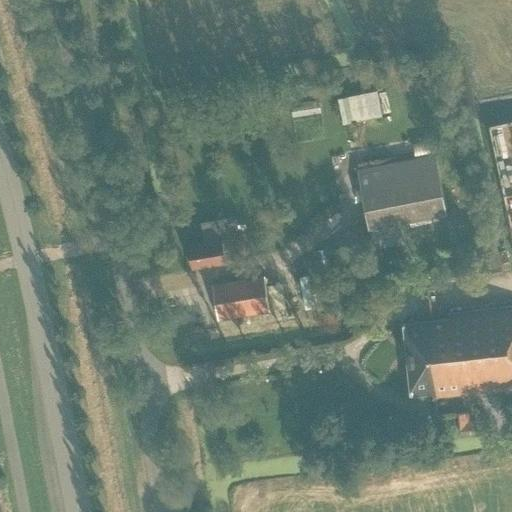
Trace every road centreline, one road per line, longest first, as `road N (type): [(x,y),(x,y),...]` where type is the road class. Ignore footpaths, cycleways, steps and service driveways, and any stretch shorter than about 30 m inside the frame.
road 1 (unclassified): [(160,511),(78,86),(49,0)]
road 2 (tertiary): [(78,511),(0,156)]
